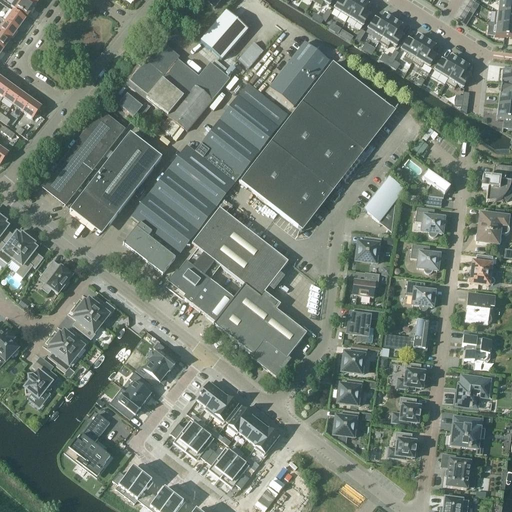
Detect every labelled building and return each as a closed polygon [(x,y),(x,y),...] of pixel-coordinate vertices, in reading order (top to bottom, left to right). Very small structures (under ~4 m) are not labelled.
[(21,0),(15,9),(27,18),(34,8),(22,0),(21,0)] [(39,0),(22,0),(34,8),(39,0)] [(215,9),(222,0),(203,0),(215,9)] [(345,0),(339,0),(334,10),(348,19),(359,0),(347,0),(347,1),(345,0)] [(360,0),(359,0),(348,19),(362,28),(370,15),(364,12),(368,6),(366,5),(367,4),(360,0)] [(495,12),(495,13),(511,15),(511,2),(499,1),(498,13),(495,12)] [(25,21),(13,12),(6,22),(18,31),(25,21)] [(225,13),(199,43),(221,61),(247,31),(225,13)] [(511,15),(495,13),(494,25),(511,27),(511,15)] [(375,18),(367,31),(381,39),(378,43),(379,43),(393,20),(386,16),(386,17),(384,16),(380,22),(375,18)] [(393,20),(379,43),(387,49),(390,45),(396,48),(403,36),(398,32),(401,27),(399,25),(400,24),(393,20)] [(18,31),(6,22),(0,29),(0,32),(11,40),(18,31)] [(350,40),(353,35),(330,24),(328,29),(350,40)] [(511,27),(494,25),(496,26),(495,37),(494,37),(494,38),(511,39),(511,27)] [(0,47),(4,50),(11,40),(0,32),(0,47)] [(408,39),(400,51),(406,55),(403,59),(412,64),(427,41),(420,37),(419,38),(417,37),(414,42),(408,39)] [(427,41),(412,64),(421,69),(423,65),(429,69),(437,56),(431,53),(434,47),(433,46),(433,45),(427,41)] [(371,55),(375,48),(365,43),(361,49),(371,55)] [(140,69),(136,66),(122,83),(186,133),(212,102),(229,80),(209,64),(198,78),(177,61),(179,59),(160,44),(140,69)] [(248,71),(264,52),(254,44),(238,62),(248,71)] [(289,111),(293,107),(328,62),(304,44),(269,89),(274,93),(271,97),(289,111)] [(441,59),(434,72),(448,80),(445,84),(445,85),(460,62),(453,57),(452,58),(451,57),(447,63),(441,59)] [(460,62),(445,85),(454,90),(457,86),(462,89),(470,77),(464,74),(468,68),(466,67),(467,66),(460,62)] [(239,183),(238,183),(301,232),(394,113),(332,65),(240,183),(239,183)] [(502,73),(501,84),(511,85),(511,73),(502,72),(502,73)] [(0,97),(3,99),(11,87),(2,80),(0,82),(0,97)] [(122,246),(162,277),(287,115),(247,84),(194,153),(186,147),(131,219),(139,225),(122,246)] [(511,85),(501,84),(499,96),(511,97),(511,85)] [(13,106),(21,94),(11,87),(3,99),(13,106)] [(22,113),(31,101),(21,94),(13,106),(22,113)] [(511,97),(499,96),(498,108),(511,109),(511,97)] [(142,118),(149,109),(144,105),(141,109),(126,97),(117,107),(132,120),(137,114),(142,118)] [(31,101),(22,113),(32,120),(41,109),(31,101)] [(496,120),(496,121),(504,122),(503,130),(511,130),(511,109),(498,108),(497,113),(496,120)] [(100,112),(40,189),(64,208),(124,130),(100,112)] [(4,118),(1,122),(6,126),(10,122),(4,118)] [(0,132),(6,136),(9,132),(4,128),(0,132)] [(15,132),(21,136),(24,132),(18,128),(15,132)] [(11,140),(14,136),(9,132),(6,136),(11,140)] [(109,227),(124,208),(161,160),(129,135),(69,213),(70,214),(71,213),(94,230),(101,220),(109,227)] [(498,201),(501,200),(503,198),(505,196),(507,194),(508,191),(509,188),(510,185),(510,183),(507,183),(509,168),(494,166),(493,178),(482,177),(481,189),(487,190),(485,203),(488,203),(492,203),(495,203),(498,201)] [(424,198),(425,199),(424,207),(442,210),(443,201),(443,197),(444,197),(449,189),(427,172),(422,180),(431,187),(429,189),(427,192),(426,195),(426,198),(424,198)] [(363,212),(379,224),(391,234),(395,206),(394,205),(404,192),(388,180),(363,212)] [(434,212),(416,209),(415,224),(422,225),(421,233),(428,234),(428,235),(428,236),(429,237),(429,238),(430,238),(430,239),(431,239),(432,239),(433,239),(434,239),(435,238),(436,237),(437,236),(437,235),(441,236),(442,232),(443,232),(445,230),(445,227),(444,224),(443,223),(443,220),(433,219),(434,212)] [(218,210),(205,228),(277,285),(282,279),(278,276),(288,264),(218,210)] [(507,219),(480,215),(478,234),(476,236),(475,240),(477,242),(477,243),(494,246),(495,237),(506,235),(507,235),(508,234),(509,233),(509,232),(509,231),(509,230),(509,229),(508,229),(508,228),(507,227),(506,227),(507,219)] [(5,223),(0,219),(0,246),(10,234),(5,231),(7,228),(4,225),(5,223)] [(219,267),(244,287),(276,312),(280,307),(264,294),(269,288),(273,290),(277,285),(205,228),(191,246),(196,250),(219,267)] [(0,262),(7,267),(7,268),(10,264),(10,263),(28,240),(21,236),(20,237),(16,235),(14,238),(10,234),(0,246),(0,262)] [(364,246),(358,245),(358,247),(356,247),(355,260),(356,260),(356,262),(377,265),(380,241),(365,239),(364,246)] [(35,271),(43,260),(34,253),(36,250),(32,247),(34,245),(28,240),(10,263),(10,264),(20,271),(16,275),(23,280),(32,268),(35,271)] [(429,248),(412,246),(410,260),(417,261),(416,270),(423,271),(423,272),(424,272),(424,273),(424,274),(425,274),(425,275),(426,275),(427,276),(428,276),(429,276),(430,276),(430,275),(431,275),(431,274),(432,273),(432,272),(437,273),(437,269),(438,269),(440,267),(440,263),(439,260),(438,260),(439,257),(428,255),(429,248)] [(196,250),(185,264),(167,288),(214,325),(233,301),(208,281),(219,267),(196,250)] [(472,263),(470,285),(488,287),(489,286),(492,286),(494,285),(494,283),(494,282),(493,280),(489,280),(491,266),(492,258),(476,256),(475,263),(472,263)] [(60,269),(52,263),(38,281),(44,285),(40,290),(48,296),(51,291),(57,296),(62,290),(64,291),(69,285),(67,283),(72,278),(67,274),(68,272),(62,267),(60,269)] [(373,300),(375,284),(378,285),(379,276),(367,275),(366,283),(354,281),(352,297),(373,300)] [(413,298),(412,307),(419,308),(419,309),(419,310),(419,311),(420,311),(421,312),(422,312),(423,313),(424,313),(425,313),(425,312),(426,312),(427,311),(427,310),(428,309),(432,309),(432,306),(434,306),(435,303),(436,300),(435,297),(434,297),(434,293),(424,292),(425,285),(407,283),(405,297),(413,298)] [(286,361),(306,336),(276,312),(244,287),(233,301),(214,325),(212,327),(213,327),(252,357),(251,359),(275,378),(288,362),(286,361)] [(466,321),(466,322),(466,324),(486,326),(486,325),(487,325),(488,324),(489,324),(489,323),(490,322),(490,321),(490,320),(490,319),(490,318),(489,317),(488,316),(487,315),(488,308),(492,309),(492,310),(493,310),(494,300),(468,297),(467,307),(469,307),(468,314),(467,314),(467,315),(466,316),(466,317),(465,319),(465,320),(466,321)] [(84,303),(79,309),(100,326),(108,317),(109,318),(114,311),(106,304),(105,306),(95,298),(91,303),(88,301),(86,304),(84,303)] [(23,300),(18,306),(25,312),(30,305),(27,303),(23,300)] [(100,326),(79,309),(74,315),(76,317),(73,320),(76,322),(72,327),(90,341),(95,336),(93,335),(100,326)] [(372,319),(373,313),(361,311),(360,317),(349,316),(348,330),(349,331),(349,333),(351,334),(353,335),(352,337),(366,338),(365,344),(371,344),(373,330),(368,329),(369,319),(372,319)] [(426,354),(428,342),(426,341),(428,324),(416,322),(416,327),(413,330),(411,333),(410,336),(408,339),(385,336),(383,348),(426,354)] [(204,334),(208,337),(208,338),(212,333),(207,329),(204,334)] [(59,335),(54,341),(75,358),(83,349),(84,350),(88,344),(70,330),(66,335),(63,333),(61,336),(59,335)] [(0,358),(5,363),(11,357),(14,357),(17,354),(17,351),(18,350),(11,343),(13,340),(7,334),(4,337),(0,333),(0,358)] [(466,348),(464,362),(474,364),(474,362),(482,363),(484,363),(486,362),(487,360),(488,356),(489,356),(491,343),(477,341),(477,339),(463,338),(461,348),(466,348)] [(75,358),(54,341),(49,347),(51,348),(48,352),(51,354),(47,359),(57,367),(56,368),(64,375),(70,368),(68,367),(75,358)] [(157,354),(150,363),(167,375),(168,373),(169,374),(170,372),(174,368),(173,368),(174,366),(166,359),(170,355),(157,345),(153,350),(157,354)] [(350,356),(344,355),(344,358),(342,357),(341,370),(342,371),(342,373),(363,375),(366,352),(351,350),(350,356)] [(378,370),(386,371),(387,360),(380,359),(378,370)] [(29,383),(24,389),(25,390),(25,391),(25,397),(30,396),(31,396),(31,395),(38,400),(45,392),(46,392),(51,392),(50,386),(56,378),(50,373),(49,373),(46,371),(36,363),(31,369),(37,373),(33,379),(31,378),(28,378),(28,382),(29,383)] [(139,368),(135,373),(147,383),(151,378),(159,385),(160,383),(161,384),(164,379),(167,375),(150,363),(143,371),(139,368)] [(423,379),(424,374),(420,373),(421,366),(404,364),(403,372),(406,372),(405,381),(397,380),(396,389),(413,392),(414,390),(421,391),(422,385),(423,385),(423,380),(423,379)] [(133,384),(126,394),(142,407),(145,403),(146,403),(149,398),(150,396),(142,390),(146,385),(133,375),(129,381),(133,384)] [(460,387),(458,387),(457,398),(456,398),(455,406),(456,406),(456,407),(476,409),(477,398),(486,399),(489,383),(480,382),(480,381),(461,379),(460,387)] [(346,388),(340,387),(340,389),(338,389),(337,402),(338,402),(338,405),(359,407),(362,383),(347,381),(346,388)] [(199,399),(196,402),(205,409),(204,411),(218,394),(219,392),(214,388),(212,389),(208,386),(200,397),(198,398),(199,399)] [(114,400),(109,406),(122,416),(126,411),(134,417),(136,416),(137,417),(141,413),(139,411),(140,410),(140,409),(142,407),(126,394),(118,404),(114,400)] [(218,394),(204,411),(213,418),(227,401),(228,399),(223,395),(221,396),(218,394)] [(418,414),(419,408),(415,408),(416,401),(400,399),(399,407),(401,407),(400,416),(393,415),(391,424),(409,426),(409,424),(417,425),(418,420),(419,414),(418,414)] [(227,401),(213,418),(222,425),(237,406),(232,402),(230,404),(227,401)] [(242,409),(227,429),(236,436),(250,418),(246,415),(247,414),(242,409)] [(342,420),(336,419),(336,421),(334,421),(333,434),(334,434),(334,436),(355,439),(358,415),(343,413),(342,420)] [(97,416),(71,451),(82,459),(79,464),(92,474),(95,469),(99,472),(109,459),(93,446),(109,425),(97,416)] [(250,418),(236,436),(238,434),(246,441),(260,424),(254,419),(253,421),(250,419),(250,418)] [(449,437),(448,447),(451,448),(450,448),(460,449),(476,451),(478,441),(483,442),(484,431),(481,431),(482,424),(482,422),(480,422),(455,419),(455,420),(454,427),(453,427),(453,433),(452,433),(452,438),(449,437)] [(178,426),(169,436),(170,437),(176,441),(174,444),(185,452),(185,453),(201,432),(190,423),(184,431),(178,427),(178,426)] [(260,424),(246,441),(255,448),(254,450),(268,432),(267,432),(264,430),(265,428),(260,424)] [(201,432),(185,453),(186,453),(197,461),(199,459),(205,463),(204,464),(205,464),(213,453),(212,453),(206,449),(213,441),(201,432)] [(268,432),(254,450),(263,457),(278,438),(272,433),(271,435),(268,432)] [(414,449),(415,443),(411,443),(412,436),(395,434),(394,441),(397,442),(396,451),(388,450),(387,459),(405,461),(405,459),(413,460),(413,454),(414,454),(415,449),(414,449)] [(213,453),(205,464),(211,469),(209,471),(220,479),(220,480),(220,481),(236,459),(225,450),(219,458),(213,454),(213,453)] [(236,459),(220,481),(221,480),(232,488),(234,486),(240,490),(239,491),(240,491),(248,480),(242,476),(248,468),(236,459)] [(449,461),(445,488),(466,491),(467,489),(473,490),(474,481),(468,480),(470,464),(449,461)] [(119,474),(112,483),(118,488),(115,492),(124,499),(141,477),(132,469),(125,478),(119,474)] [(141,477),(124,499),(134,506),(137,502),(142,507),(149,497),(144,493),(151,484),(141,477)] [(149,497),(142,507),(148,511),(162,511),(173,498),(163,491),(156,500),(151,495),(149,497)] [(173,498),(162,511),(177,511),(182,505),(173,498)] [(444,499),(442,511),(465,511),(466,503),(462,502),(462,501),(444,499)]
